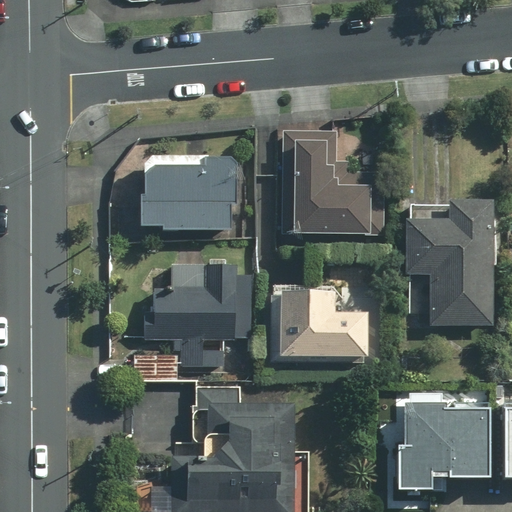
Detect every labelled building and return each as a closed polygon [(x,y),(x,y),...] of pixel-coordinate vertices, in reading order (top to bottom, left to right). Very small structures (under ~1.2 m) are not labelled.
[(339,128),(286,128),(284,231),(386,232),(387,170),(350,170),(350,159),(338,158),(339,128)] [(144,192),(144,222),(165,222),(165,226),(235,226),(235,202),(240,202),(240,155),(148,155),(148,192),(144,192)] [(410,216),(410,271),(432,270),(432,322),(496,322),(495,197),(453,197),(453,216),(410,216)] [(206,287),(158,287),(157,336),(184,336),(184,363),(225,363),(225,336),(253,337),(254,275),(241,275),(241,263),(206,263),(206,287)] [(285,294),(274,294),(273,360),(339,361),(339,354),(370,355),(371,311),(340,311),(340,289),(313,284),(285,288),(285,294)] [(179,353),(135,352),(134,381),(178,382),(179,353)] [(492,407),(448,407),(448,401),(409,400),(408,442),(403,442),(402,486),(437,486),(437,468),(445,468),(445,473),(491,474),(492,407)] [(297,511),(298,401),(211,401),(211,452),(173,452),(172,511),(297,511)]
